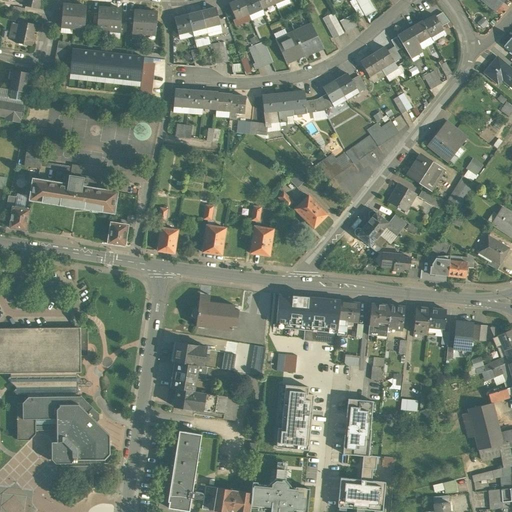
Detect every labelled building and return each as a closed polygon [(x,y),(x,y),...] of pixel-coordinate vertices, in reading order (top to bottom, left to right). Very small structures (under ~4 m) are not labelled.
[(40,0),(23,0),(23,2),(23,5),(39,9),(40,0)] [(238,0),(229,4),(235,19),(248,13),(242,0),(238,0)] [(257,0),(242,0),(248,13),(249,14),(261,9),(257,0)] [(272,0),(257,0),(261,9),(274,3),(272,0)] [(484,0),(496,9),(499,6),(503,0),(484,0)] [(369,12),(363,2),(358,4),(364,15),(369,12)] [(364,15),(358,4),(353,7),(359,18),(364,15)] [(74,6),(63,5),(61,27),(73,28),(74,6)] [(86,7),(74,6),(73,28),(84,29),(86,7)] [(110,9),(98,8),(96,30),(108,31),(110,9)] [(215,8),(201,12),(205,27),(219,24),(215,8)] [(122,10),(110,9),(108,31),(120,32),(122,10)] [(145,12),(134,11),(132,33),(144,34),(145,12)] [(157,13),(145,12),(144,34),(155,35),(157,13)] [(201,12),(188,15),(192,31),(205,27),(201,12)] [(188,15),(174,19),(178,34),(192,31),(188,15)] [(351,15),(340,21),(345,32),(357,26),(351,15)] [(434,16),(422,23),(430,36),(430,37),(442,30),(434,16)] [(36,24),(20,21),(19,25),(17,32),(34,35),(36,24)] [(337,22),(332,25),(338,36),(343,33),(337,22)] [(422,23),(421,22),(410,29),(418,43),(430,36),(422,23)] [(19,25),(12,23),(11,30),(17,32),(19,25)] [(311,23),(293,31),(305,56),(305,58),(324,49),(311,23)] [(338,36),(332,25),(327,28),(333,38),(338,36)] [(205,27),(192,31),(194,40),(207,37),(206,32),(205,27)] [(410,29),(397,37),(405,51),(418,43),(410,29)] [(17,32),(11,30),(9,38),(16,39),(17,32)] [(293,31),(275,39),(286,64),(305,56),(293,31)] [(34,35),(17,32),(16,39),(15,43),(32,46),(34,35)] [(252,44),(260,41),(257,36),(250,39),(252,44)] [(511,36),(511,37),(511,36),(503,46),(511,53),(511,36)] [(402,48),(396,38),(390,40),(396,51),(402,48)] [(70,43),(58,41),(57,48),(69,50),(70,43)] [(224,43),(218,44),(221,63),(227,62),(224,43)] [(434,59),(440,57),(436,43),(429,45),(434,59)] [(218,44),(212,45),(215,63),(221,63),(218,44)] [(69,50),(57,48),(52,71),(64,74),(69,50)] [(384,48),(372,55),(381,69),(393,61),(384,48)] [(196,49),(190,51),(193,61),(199,60),(196,49)] [(82,51),(73,50),(70,73),(79,74),(82,51)] [(90,52),(82,51),(79,74),(88,75),(90,52)] [(99,53),(90,52),(88,75),(97,76),(99,53)] [(264,52),(258,55),(263,66),(268,64),(264,52)] [(108,54),(99,53),(97,76),(105,77),(108,54)] [(117,55),(108,54),(105,77),(114,78),(117,55)] [(126,56),(117,55),(114,78),(123,79),(126,56)] [(258,55),(253,57),(257,68),(263,66),(258,55)] [(372,55),(360,63),(368,76),(381,69),(372,55)] [(135,57),(126,56),(123,79),(132,80),(135,57)] [(143,58),(135,57),(132,80),(141,81),(143,63),(143,58)] [(511,69),(497,57),(484,73),(498,84),(501,79),(511,87),(511,69)] [(245,73),(251,72),(248,58),(243,59),(245,73)] [(150,99),(155,64),(152,64),(143,63),(141,81),(139,98),(150,99)] [(445,63),(439,66),(445,76),(451,73),(445,63)] [(28,73),(13,71),(10,90),(25,93),(28,73)] [(440,84),(434,73),(430,76),(436,86),(440,84)] [(347,74),(335,81),(343,95),(355,88),(351,80),(347,74)] [(358,76),(351,80),(355,88),(357,93),(366,88),(358,76)] [(436,86),(430,76),(424,79),(430,89),(436,86)] [(335,81),(323,89),(331,102),(343,95),(335,81)] [(188,91),(174,90),(173,105),(188,107),(188,91)] [(202,92),(188,91),(188,107),(201,108),(202,92)] [(304,91),(290,93),(292,109),(306,108),(305,102),(304,91)] [(217,93),(202,92),(201,108),(216,109),(217,94),(217,93)] [(290,93),(276,94),(278,110),(292,109),(290,93)] [(231,95),(217,94),(216,109),(216,110),(230,111),(231,96),(231,95)] [(276,94),(262,96),(263,112),(278,110),(276,94)] [(23,100),(0,96),(0,100),(23,105),(23,100)] [(245,97),(231,96),(230,111),(230,112),(244,113),(245,97)] [(324,96),(317,99),(323,111),(330,106),(324,96)] [(411,108),(405,97),(400,100),(406,111),(411,108)] [(314,100),(305,102),(306,108),(307,113),(323,111),(317,99),(314,100)] [(23,105),(0,100),(0,116),(12,118),(11,121),(19,123),(23,105)] [(400,100),(395,103),(401,114),(406,111),(400,100)] [(96,105),(77,102),(76,111),(95,114),(96,105)] [(511,105),(506,102),(500,110),(509,116),(511,112),(511,105)] [(292,109),(278,110),(280,122),(293,121),(292,114),(292,109)] [(278,110),(263,112),(265,124),(280,122),(278,110)] [(236,133),(244,134),(246,122),(238,121),(236,133)] [(375,132),(370,135),(377,146),(397,132),(390,121),(380,128),(375,132)] [(265,124),(257,123),(256,134),(266,136),(267,125),(265,125),(265,124)] [(380,128),(377,123),(371,127),(375,132),(380,128)] [(375,132),(371,127),(367,130),(370,135),(375,132)] [(443,131),(437,137),(436,136),(429,144),(442,155),(446,149),(450,153),(458,143),(460,145),(465,139),(453,129),(449,135),(443,131)] [(370,135),(345,152),(352,163),(377,146),(370,135)] [(330,163),(324,166),(332,177),(352,163),(345,152),(335,159),(330,163)] [(332,154),(327,158),(330,163),(335,159),(332,154)] [(442,169),(420,155),(408,174),(430,188),(442,169)] [(330,163),(327,158),(321,162),(324,166),(330,163)] [(324,166),(321,162),(316,165),(327,180),(332,177),(324,166)] [(511,165),(493,194),(511,206),(511,165)] [(55,183),(64,184),(65,176),(66,173),(56,172),(55,183)] [(303,182),(294,173),(289,179),(298,187),(303,182)] [(462,175),(445,204),(457,211),(474,183),(462,175)] [(55,183),(33,179),(29,200),(66,205),(66,206),(76,208),(76,207),(113,213),(116,192),(95,189),(86,187),(87,179),(65,176),(64,184),(55,183)] [(87,179),(86,187),(95,189),(97,178),(87,177),(87,179)] [(415,194),(398,183),(388,200),(405,211),(415,194)] [(330,186),(322,193),(325,197),(334,190),(330,186)] [(432,197),(421,190),(418,196),(429,203),(432,197)] [(283,192),(278,197),(288,207),(293,202),(283,192)] [(15,197),(9,196),(6,206),(13,208),(13,207),(14,207),(15,197)] [(327,215),(308,196),(295,209),(314,228),(327,215)] [(213,207),(206,206),(204,219),(211,220),(213,207)] [(14,207),(13,207),(13,208),(9,228),(26,230),(29,210),(14,207)] [(261,208),(254,207),(252,220),(259,221),(261,208)] [(167,209),(160,208),(158,221),(165,222),(167,209)] [(511,215),(501,208),(496,216),(493,214),(488,221),(511,236),(511,215)] [(369,217),(370,218),(365,224),(381,237),(383,235),(381,233),(385,228),(389,223),(383,219),(384,218),(375,211),(373,211),(372,211),(370,211),(369,212),(368,214),(368,215),(369,217)] [(135,216),(128,215),(126,225),(128,225),(128,226),(133,227),(135,216)] [(395,215),(389,223),(399,232),(406,224),(395,215)] [(126,225),(111,222),(107,243),(124,246),(128,226),(128,225),(126,225)] [(399,232),(389,223),(385,228),(396,237),(399,232)] [(354,233),(355,235),(364,243),(369,247),(373,242),(377,237),(379,238),(381,237),(365,224),(361,229),(360,228),(358,228),(356,228),(355,230),(354,231),(354,233)] [(225,229),(206,226),(202,252),(221,255),(225,229)] [(273,229),(254,226),(250,253),(269,256),(273,229)] [(177,230),(160,228),(157,251),(173,253),(177,230)] [(390,244),(396,237),(385,228),(381,233),(383,235),(381,237),(390,244)] [(508,248),(488,237),(479,252),(489,259),(499,264),(508,248)] [(439,238),(431,250),(438,254),(440,252),(445,254),(450,244),(439,238)] [(380,248),(373,242),(369,247),(376,252),(380,248)] [(395,254),(382,253),(381,268),(393,269),(392,271),(402,272),(403,269),(409,270),(410,265),(410,260),(410,257),(395,256),(395,254)] [(426,257),(417,254),(416,261),(416,265),(415,268),(422,269),(423,264),(426,257)] [(449,260),(435,258),(434,264),(431,264),(431,266),(430,266),(429,275),(448,276),(449,261),(449,260)] [(499,264),(489,259),(487,264),(497,270),(500,264),(499,264)] [(466,263),(449,261),(448,276),(465,278),(466,268),(466,263)] [(338,320),(340,300),(279,295),(275,328),(304,331),(337,334),(338,320)] [(234,304),(199,300),(198,308),(197,308),(192,309),(191,315),(195,318),(196,318),(195,326),(205,327),(206,322),(236,326),(238,310),(233,309),(234,304)] [(359,302),(340,300),(338,320),(344,320),(357,321),(359,302)] [(384,304),(370,303),(368,324),(376,325),(376,327),(387,328),(387,326),(389,305),(389,304),(384,304)] [(403,306),(389,305),(387,326),(394,327),(393,329),(401,329),(403,306)] [(429,308),(415,306),(412,333),(426,335),(427,327),(429,308)] [(445,309),(429,308),(427,327),(443,328),(445,309)] [(344,320),(338,320),(337,334),(337,335),(345,336),(346,324),(344,324),(344,320)] [(387,328),(376,327),(376,325),(368,324),(367,334),(386,336),(387,328)] [(470,351),(473,326),(457,324),(454,349),(470,351)] [(487,327),(473,326),(471,339),(485,341),(487,327)] [(492,328),(495,335),(501,333),(498,326),(492,328)] [(80,356),(80,327),(0,328),(0,372),(77,372),(80,372),(80,356)] [(511,330),(493,337),(500,352),(504,350),(511,346),(511,330)] [(337,334),(304,331),(303,341),(336,344),(337,335),(337,334)] [(448,332),(441,332),(440,344),(447,345),(448,332)] [(406,340),(399,339),(398,352),(405,353),(406,340)] [(238,342),(226,341),(224,352),(236,354),(238,342)] [(206,346),(175,342),(173,361),(176,362),(203,366),(206,346)] [(360,365),(360,355),(346,354),(346,365),(360,365)] [(284,372),(295,373),(296,356),(285,356),(284,372)] [(203,366),(176,362),(172,387),(176,388),(193,391),(196,377),(203,378),(205,366),(203,366)] [(382,367),(371,366),(370,380),(380,381),(382,367)] [(500,369),(499,366),(493,369),(496,378),(494,379),(497,387),(506,385),(500,369)] [(77,372),(10,373),(10,375),(7,379),(16,387),(12,391),(17,395),(26,394),(28,397),(29,397),(77,396),(77,372)] [(308,387),(285,385),(281,428),(277,428),(275,449),(307,452),(312,395),(307,394),(308,387)] [(193,391),(176,388),(173,406),(215,413),(217,395),(193,391)] [(496,391),(488,394),(491,403),(509,397),(507,388),(496,391)] [(227,396),(217,395),(215,413),(224,414),(227,396)] [(99,414),(81,396),(77,396),(29,397),(28,397),(23,403),(17,403),(17,440),(30,440),(36,434),(36,430),(56,430),(56,441),(52,442),(52,454),(53,454),(54,459),(71,476),(90,476),(90,465),(87,465),(87,463),(106,463),(111,457),(111,447),(110,447),(110,434),(96,421),(99,418),(99,414)] [(238,398),(227,396),(224,414),(223,419),(234,421),(238,398)] [(344,454),(368,456),(373,402),(349,399),(344,454)] [(418,401),(401,399),(400,410),(416,411),(418,401)] [(500,403),(478,409),(481,422),(490,420),(488,411),(501,407),(500,403)] [(481,422),(472,423),(479,449),(496,445),(494,435),(490,420),(481,422)] [(511,430),(494,435),(496,445),(499,444),(507,443),(511,442),(511,441),(511,430)] [(201,435),(179,431),(168,501),(169,501),(168,508),(189,511),(191,498),(200,499),(201,499),(202,498),(203,496),(203,495),(202,493),(201,493),(192,491),(201,435)] [(511,463),(508,446),(507,443),(499,444),(503,468),(511,467),(511,466),(511,463)] [(363,456),(362,468),(377,469),(378,457),(363,456)] [(383,467),(394,468),(395,457),(384,456),(383,467)] [(362,468),(360,480),(371,481),(372,469),(362,468)] [(360,480),(341,478),(338,508),(381,511),(385,483),(371,481),(360,480)] [(258,483),(253,482),(250,507),(250,508),(257,509),(257,511),(264,511),(264,509),(270,510),(269,511),(307,511),(310,489),(291,487),(286,481),(275,479),(267,486),(257,485),(258,483)] [(454,480),(443,483),(445,493),(457,490),(454,480)] [(251,492),(205,486),(201,509),(221,511),(249,511),(250,508),(250,507),(251,492)] [(447,495),(433,497),(433,504),(448,502),(447,495)] [(449,511),(448,502),(433,504),(435,511),(436,511),(435,511),(449,511)]
